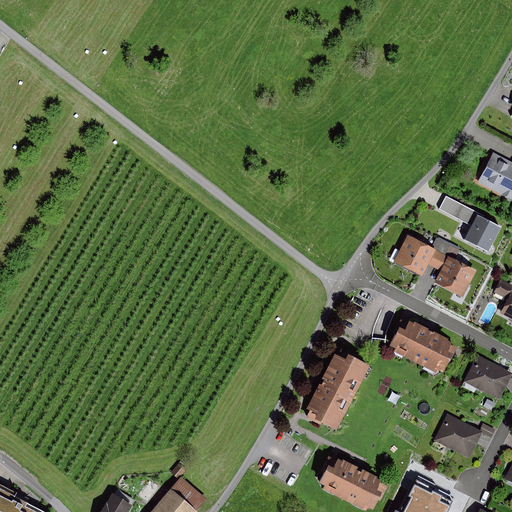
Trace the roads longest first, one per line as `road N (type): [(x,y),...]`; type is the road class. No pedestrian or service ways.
road 1 (track): [(0,22),(337,288)]
road 2 (unclassified): [(353,266),(261,443),(212,511)]
road 3 (unclassified): [(511,54),(456,147),(380,224),(353,266)]
road 4 (residential): [(353,266),(511,354)]
